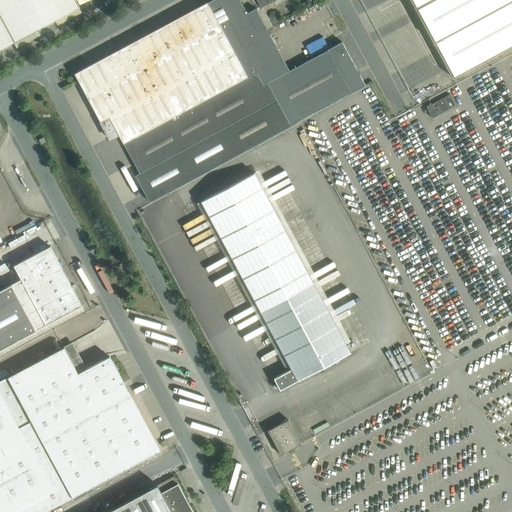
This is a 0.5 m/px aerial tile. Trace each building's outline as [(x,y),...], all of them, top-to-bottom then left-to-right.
[(0,0),(0,13),(15,41),(79,6),(76,0),(0,0)] [(123,143),(255,70),(217,0),(212,0),(208,2),(74,73),(100,122),(109,117),(123,143)] [(289,70),(265,25),(256,9),(247,13),(240,0),(217,0),(255,70),(263,85),(289,70)] [(511,45),(511,0),(410,0),(453,78),(511,45)] [(0,48),(15,41),(0,13),(0,48)] [(365,85),(342,42),(327,50),(350,93),(365,85)] [(350,93),(327,50),(289,70),(263,85),(271,100),(287,127),(350,93)] [(271,100),(263,85),(255,70),(123,143),(139,173),(271,100)] [(427,107),(433,117),(456,105),(450,94),(427,107)] [(149,202),(287,127),(271,100),(139,173),(135,175),(149,202)] [(254,173),(210,196),(201,201),(260,310),(313,281),(254,173)] [(50,246),(41,251),(14,265),(21,279),(46,324),(82,305),(50,246)] [(0,348),(46,324),(21,279),(0,290),(0,348)] [(351,351),(313,281),(260,310),(292,368),(298,380),(351,351)] [(160,450),(133,399),(110,356),(78,373),(64,346),(0,380),(0,392),(20,429),(33,423),(73,497),(160,450)] [(298,380),(292,368),(274,378),(280,389),(298,380)] [(20,429),(0,392),(0,511),(45,511),(73,497),(33,423),(20,429)] [(268,430),(280,454),(288,450),(290,453),(295,450),(293,448),(301,443),(288,419),(280,423),(278,421),(274,423),(276,426),(268,430)] [(193,511),(174,475),(105,511),(193,511)]
